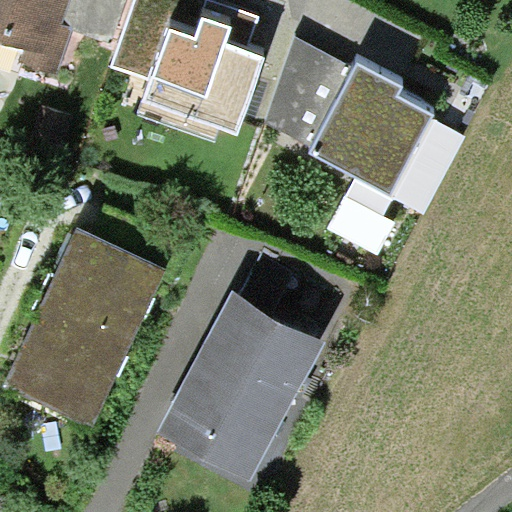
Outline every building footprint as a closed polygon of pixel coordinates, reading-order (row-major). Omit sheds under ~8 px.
[(0,0),(0,25),(27,35),(20,53),(60,66),(75,22),(61,17),(66,0),(0,0)] [(122,0),(66,0),(61,17),(75,22),(110,35),(122,0)] [(255,13),(219,0),(133,0),(110,64),(144,76),(134,104),(214,133),(222,112),(234,117),(262,41),(246,36),(255,13)] [(351,61),(293,31),(265,113),(394,181),(432,111),(424,107),(430,97),(394,78),(398,71),(357,50),(351,61)] [(439,104),(395,181),(423,197),(467,120),(439,104)] [(345,187),(328,219),(377,244),(393,213),(345,187)] [(111,196),(100,219),(162,249),(156,261),(175,271),(192,235),(111,196)] [(79,208),(9,362),(91,400),(156,261),(162,249),(100,219),(79,208)] [(234,273),(157,417),(248,466),(325,321),(234,273)]
